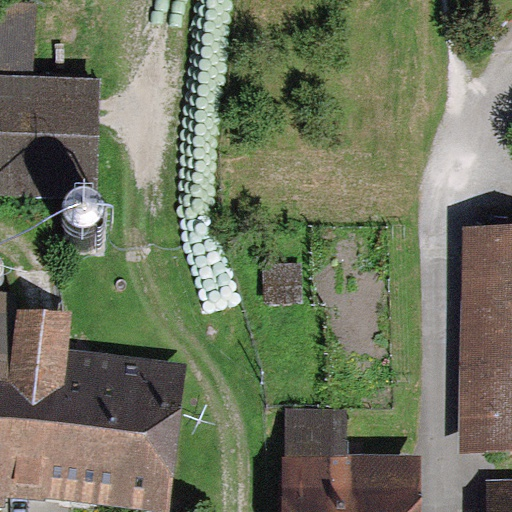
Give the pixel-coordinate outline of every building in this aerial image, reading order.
[(22,2),(0,1),(0,191),(93,195),(97,79),(19,77),(22,2)] [(511,234),(466,234),(461,450),(511,450),(511,234)] [(6,495),(119,511),(161,511),(184,358),(75,342),(80,307),(34,301),(36,289),(0,284),(0,507),(5,508),(6,495)] [(284,408),(282,511),(420,511),(422,457),(346,456),(347,409),(284,408)] [(511,511),(511,482),(487,482),(487,511),(511,511)]
